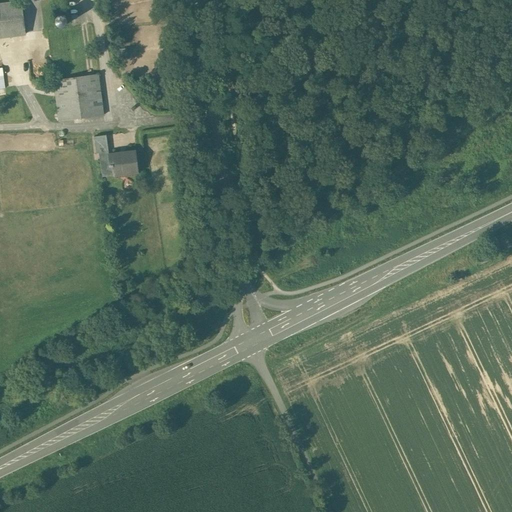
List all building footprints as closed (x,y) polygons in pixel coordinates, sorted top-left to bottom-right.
[(22,8),(0,10),(0,37),(25,34),(22,8)] [(68,16),(64,13),(59,13),(56,16),(55,20),(57,24),(62,26),(66,24),(68,20),(68,16)] [(97,73),(52,79),(57,120),(102,115),(97,73)] [(106,134),(92,135),(94,152),(98,152),(107,151),(106,134)] [(107,151),(98,152),(100,176),(137,173),(135,151),(107,153),(107,151)]
